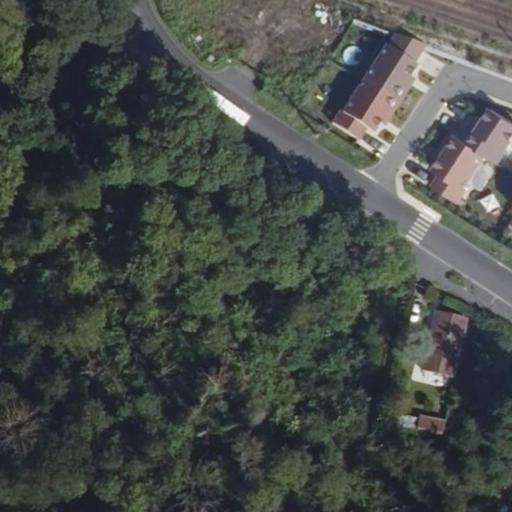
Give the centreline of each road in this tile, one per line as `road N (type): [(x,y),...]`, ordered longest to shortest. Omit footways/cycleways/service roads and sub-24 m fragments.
road 1 (secondary): [(134,0),(170,60),(368,193)]
road 2 (residential): [(511,92),(453,71),(368,193)]
road 3 (secondary): [(368,193),(511,287)]
